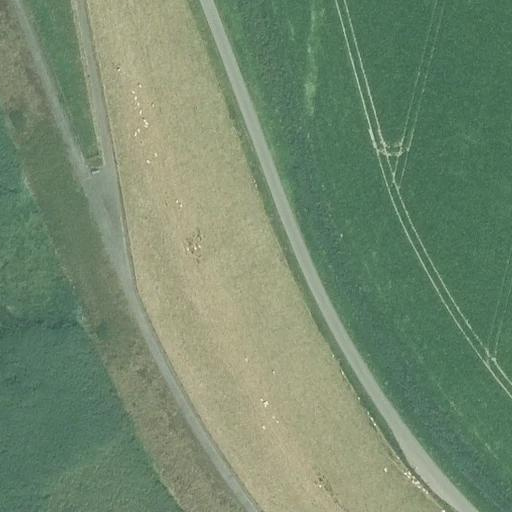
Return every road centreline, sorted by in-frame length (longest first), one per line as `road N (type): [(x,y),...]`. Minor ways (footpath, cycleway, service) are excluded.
road 1 (unclassified): [(469,511),(406,442),(335,328),(205,0)]
road 2 (track): [(101,209),(15,0)]
